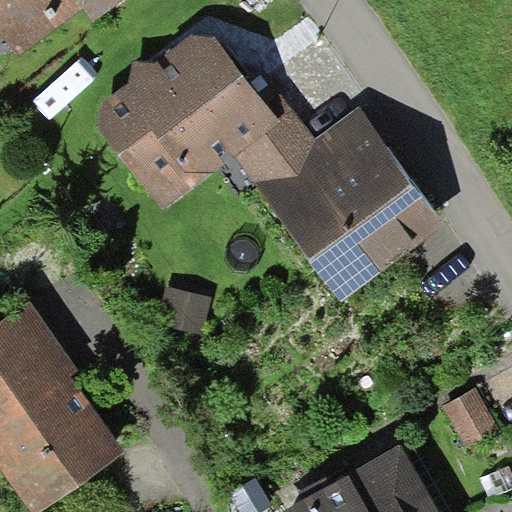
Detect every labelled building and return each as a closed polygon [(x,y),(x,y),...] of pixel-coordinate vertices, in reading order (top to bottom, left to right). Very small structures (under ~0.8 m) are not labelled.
[(0,0),(0,33),(18,58),(84,10),(95,24),(127,0),(0,0)] [(235,158),(280,124),(277,120),(216,41),(194,39),(158,67),(133,65),(132,86),(102,110),(99,131),(163,213),(235,158)] [(290,110),(277,120),(280,124),(235,158),(342,308),(444,229),(359,110),(315,142),(290,110)] [(76,370),(32,306),(0,327),(0,472),(27,511),(48,511),(126,459),(72,381),(80,375),(76,370)] [(476,390),(446,407),(468,448),(499,431),(476,390)] [(436,511),(401,450),(293,511),(436,511)]
